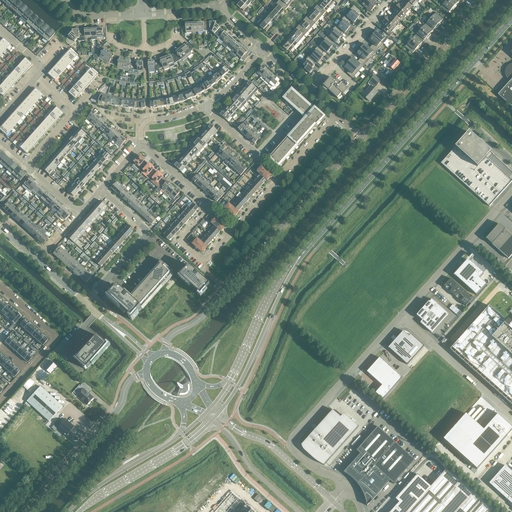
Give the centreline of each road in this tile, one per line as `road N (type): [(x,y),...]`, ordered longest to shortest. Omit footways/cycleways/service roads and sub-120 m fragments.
road 1 (residential): [(335,114),(204,262),(178,240),(210,204),(142,142)]
road 2 (tertiary): [(303,252),(511,19)]
road 3 (unclassified): [(164,353),(170,335),(201,318),(360,137)]
road 4 (unclassified): [(403,316),(295,433),(297,455),(347,485)]
road 5 (tertiary): [(27,511),(114,415),(131,379),(145,373)]
road 6 (unclassified): [(360,137),(482,0)]
road 7 (tertiary): [(218,412),(303,252)]
road 8 (tertiary): [(77,511),(212,419)]
road 9 (unclassified): [(511,194),(403,316)]
road 10 (residential): [(0,401),(54,339),(0,286)]
road 11 (residential): [(86,303),(146,234),(101,187)]
road 12 (tertiary): [(303,252),(272,288),(228,382)]
road 13 (tertiary): [(333,502),(273,446),(218,412)]
road 14 (unclassified): [(511,414),(403,316)]
road 15 (tertiary): [(182,433),(68,511)]
road 16 (tertiary): [(212,419),(299,511)]
